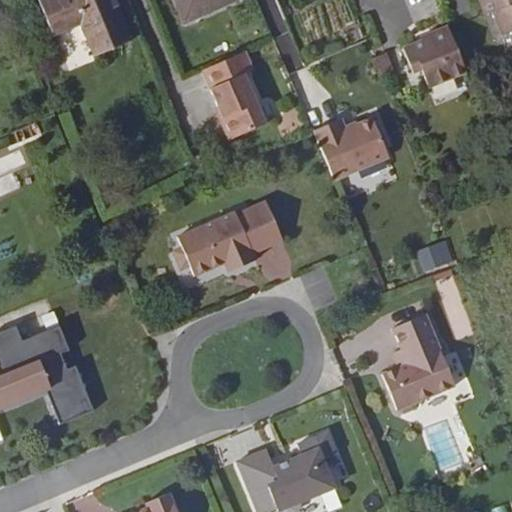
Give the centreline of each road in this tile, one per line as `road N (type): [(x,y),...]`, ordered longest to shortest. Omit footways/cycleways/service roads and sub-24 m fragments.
road 1 (residential): [(201,424),(302,388),(315,368),(313,337),(294,312),(261,305),(197,331),(182,377)]
road 2 (residential): [(201,424),(0,507)]
